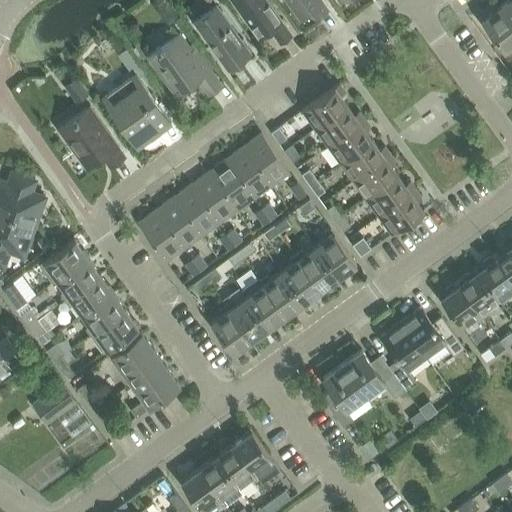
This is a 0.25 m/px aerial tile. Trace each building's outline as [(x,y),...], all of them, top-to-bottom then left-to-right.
[(291,33),(267,0),(232,0),(258,35),(269,27),(280,41),(291,33)] [(315,16),(327,7),(321,0),(287,0),(299,17),(310,9),(315,16)] [(511,0),(506,0),(498,6),(511,24),(511,0)] [(193,20),(198,27),(227,68),(250,52),(220,11),(216,4),(193,20)] [(511,43),(511,24),(498,6),(480,19),(503,50),(511,43)] [(176,92),(197,76),(209,92),(220,84),(191,44),(188,46),(178,33),(149,54),(176,92)] [(101,96),(136,145),(171,120),(136,71),(101,96)] [(339,82),(301,109),(315,127),(347,104),(340,94),(345,90),(339,82)] [(359,110),(354,113),(347,104),(315,127),(327,145),(365,118),(359,110)] [(87,106),(59,127),(87,164),(103,153),(111,163),(123,155),(87,106)] [(365,129),(370,125),(365,118),(327,145),(340,162),(372,139),(365,129)] [(271,131),(279,142),(287,137),(278,125),(271,131)] [(271,183),(289,170),(261,131),(243,144),(271,183)] [(384,145),(379,148),(372,139),(340,162),(353,180),(390,153),(384,145)] [(292,160),(299,154),(291,143),(284,149),(292,160)] [(243,144),(225,157),(253,196),(271,183),(243,144)] [(391,164),(395,160),(390,153),(353,180),(365,197),(398,174),(391,164)] [(225,157),(208,170),(236,209),(253,196),(225,157)] [(309,167),(301,173),(309,184),(317,179),(309,167)] [(8,181),(0,178),(0,212),(34,225),(45,195),(31,190),(35,178),(12,170),(8,181)] [(208,170),(190,182),(218,221),(236,209),(208,170)] [(409,179),(404,183),(398,174),(365,197),(378,215),(415,188),(409,179)] [(317,194),(324,189),(317,179),(309,184),(317,194)] [(297,181),(289,186),(298,199),(306,193),(297,181)] [(190,182),(173,195),(201,234),(218,221),(190,182)] [(416,199),(421,195),(415,188),(378,215),(391,232),(423,209),(416,199)] [(201,234),(173,195),(155,208),(184,247),(201,234)] [(304,213),(314,205),(308,198),(298,206),(304,213)] [(277,213),(268,201),(261,206),(270,219),(277,213)] [(334,202),(326,208),(334,219),(342,214),(334,202)] [(261,206),(253,212),(262,224),(270,219),(261,206)] [(137,221),(165,260),(184,247),(155,208),(137,221)] [(9,250),(23,255),(34,225),(0,212),(0,264),(3,266),(9,250)] [(342,230),(350,224),(342,214),(334,219),(342,230)] [(290,223),(284,215),(273,223),(279,231),(290,223)] [(262,231),(268,239),(279,231),(273,223),(262,231)] [(235,244),(242,238),(233,226),(226,232),(235,244)] [(323,232),(327,236),(315,244),(338,276),(356,262),(330,227),(323,232)] [(219,237),(227,249),(235,244),(226,232),(219,237)] [(38,241),(44,249),(51,244),(45,235),(38,241)] [(370,247),(362,236),(352,243),(360,254),(370,247)] [(74,238),(38,263),(52,282),(55,279),(87,256),(74,238)] [(511,238),(511,239),(493,252),(511,277),(511,238)] [(255,248),(249,241),(238,249),(244,256),(255,248)] [(304,253),(301,248),(295,253),(320,288),(338,276),(315,244),(304,253)] [(227,256),(233,264),(244,256),(238,249),(227,256)] [(207,264),(198,252),(191,257),(200,269),(207,264)] [(511,277),(493,252),(475,266),(498,298),(511,289),(511,290),(511,277)] [(289,257),(292,262),(280,270),(303,301),(320,288),(295,253),(289,257)] [(64,290),(60,293),(64,299),(100,273),(87,256),(55,279),(64,290)] [(184,262),(193,274),(200,269),(191,257),(184,262)] [(220,274),(215,266),(204,274),(209,282),(220,274)] [(498,298),(475,266),(456,279),(483,316),(489,311),(486,307),(498,298)] [(269,278),(266,274),(260,278),(286,314),(303,301),(280,270),(269,278)] [(81,314),(113,291),(100,273),(64,299),(69,305),(73,302),(81,314)] [(193,282),(198,290),(209,282),(204,274),(193,282)] [(240,289),(245,296),(268,326),(286,314),(260,278),(258,276),(240,289)] [(474,316),(477,320),(483,316),(456,279),(437,293),(461,325),(474,316)] [(13,281),(3,289),(16,307),(26,299),(13,281)] [(89,325),(85,328),(89,334),(125,308),(113,291),(81,314),(89,325)] [(234,303),(231,299),(225,304),(251,339),(268,326),(245,296),(234,303)] [(28,325),(51,309),(58,304),(56,301),(50,306),(49,305),(38,312),(33,305),(29,307),(20,314),(28,325)] [(210,321),(233,352),(251,339),(225,304),(219,308),(222,312),(210,321)] [(432,322),(420,306),(400,320),(426,355),(444,341),(453,354),(463,346),(441,314),(432,322)] [(103,352),(138,326),(125,308),(89,334),(103,352)] [(54,312),(51,309),(28,325),(41,342),(51,335),(46,328),(45,329),(44,327),(47,325),(43,320),(54,312)] [(416,381),(407,369),(426,355),(400,320),(380,334),(397,358),(388,365),(405,388),(416,381)] [(180,384),(141,330),(110,353),(143,398),(130,408),(136,415),(180,384)] [(511,332),(511,331),(500,339),(505,347),(511,341),(511,332)] [(0,339),(0,370),(12,362),(14,365),(23,358),(6,335),(0,339)] [(495,354),(505,347),(500,339),(489,347),(495,354)] [(56,341),(46,349),(53,359),(64,351),(56,341)] [(385,361),(375,368),(361,348),(342,362),(365,394),(384,380),(391,390),(401,382),(405,388),(388,365),(385,361)] [(62,354),(65,352),(64,351),(53,359),(61,369),(69,376),(75,372),(62,354)] [(343,425),(353,417),(346,408),(365,394),(342,362),(322,376),(337,396),(327,403),(343,425)] [(33,403),(40,411),(47,422),(57,415),(77,400),(62,381),(33,403)] [(85,382),(77,387),(85,398),(92,393),(85,382)] [(105,410),(92,393),(85,398),(97,416),(105,410)] [(57,415),(72,436),(92,421),(77,400),(57,415)] [(420,409),(409,417),(415,425),(425,417),(420,409)] [(118,428),(105,410),(97,416),(102,423),(110,434),(118,428)] [(273,459),(251,428),(233,441),(258,476),(264,471),(261,467),(273,459)] [(386,446),(396,439),(389,429),(383,433),(382,440),(386,446)] [(374,455),(378,452),(370,440),(359,447),(368,459),(374,455)] [(255,484),(252,481),(258,476),(233,441),(216,454),(238,484),(244,492),(255,484)] [(244,492),(238,484),(216,454),(198,467),(223,501),(223,502),(225,505),(244,492)] [(202,510),(214,502),(217,506),(223,502),(223,501),(198,467),(180,480),(202,510)] [(511,481),(511,479),(506,471),(499,477),(506,486),(511,481)] [(492,482),(499,491),(506,486),(499,477),(492,482)] [(284,489),(273,497),(279,504),(290,496),(284,489)] [(177,493),(170,498),(178,509),(185,504),(177,493)] [(273,497),(262,505),(267,511),(268,511),(279,504),(273,497)] [(478,506),(471,497),(464,502),(471,511),(478,506)] [(457,507),(460,511),(470,511),(471,511),(464,502),(457,507)]
